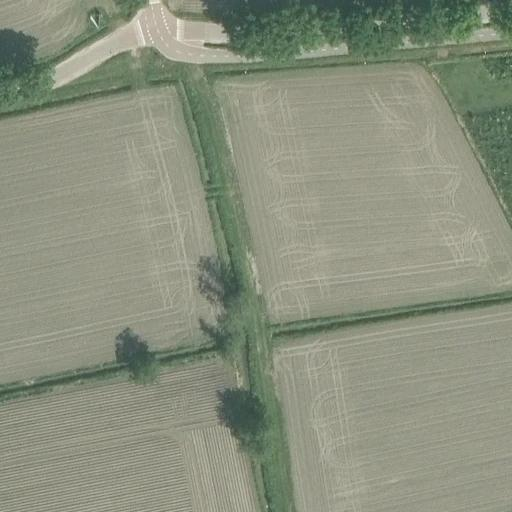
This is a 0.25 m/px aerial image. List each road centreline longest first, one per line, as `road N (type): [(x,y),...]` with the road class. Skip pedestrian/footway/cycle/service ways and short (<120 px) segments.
road 1 (track): [(286,511),(231,239),(183,53)]
road 2 (unclassified): [(157,30),(237,32),(511,10)]
road 3 (unclassified): [(0,94),(157,30)]
